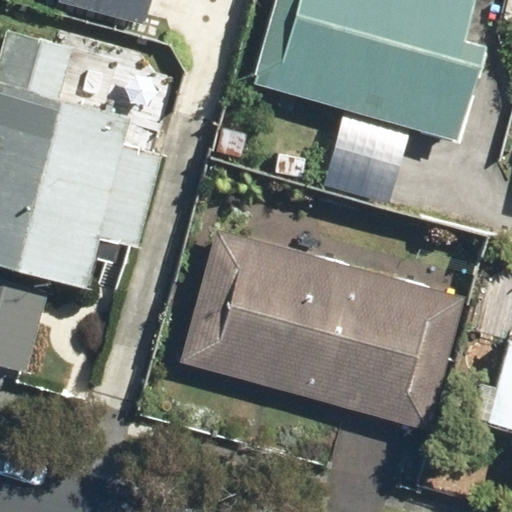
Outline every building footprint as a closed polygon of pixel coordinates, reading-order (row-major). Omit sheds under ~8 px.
[(475,0),(274,0),(251,84),(457,140),(484,39),(466,35),(475,0)] [(72,48),(0,28),(0,262),(85,286),(98,238),(137,248),(164,149),(125,139),(131,116),(59,97),(72,48)] [(410,137),(344,120),(329,183),(394,200),(410,137)] [(467,295),(216,227),(180,362),(431,429),(467,295)] [(48,293),(0,279),(0,363),(27,371),(48,293)] [(511,340),(510,340),(488,422),(511,428),(511,340)]
